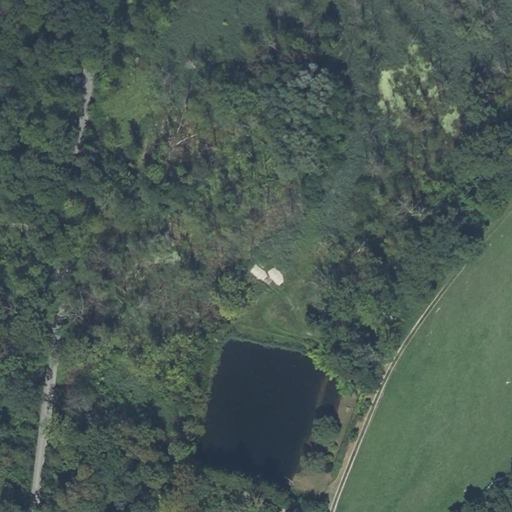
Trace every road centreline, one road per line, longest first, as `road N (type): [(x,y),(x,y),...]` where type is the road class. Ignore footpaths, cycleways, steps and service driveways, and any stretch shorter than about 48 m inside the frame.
road 1 (track): [(96,0),(109,66),(34,511)]
road 2 (track): [(332,511),(406,338),(511,199)]
